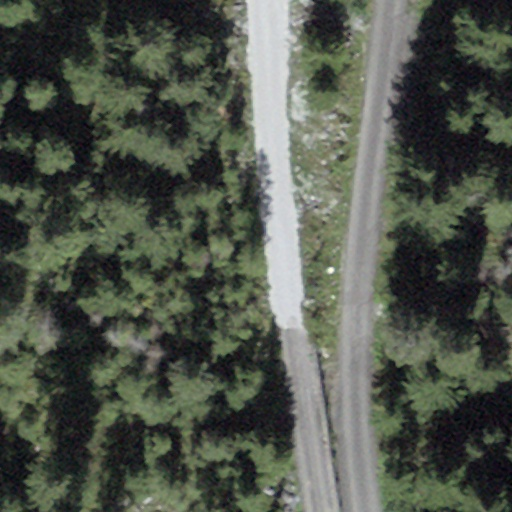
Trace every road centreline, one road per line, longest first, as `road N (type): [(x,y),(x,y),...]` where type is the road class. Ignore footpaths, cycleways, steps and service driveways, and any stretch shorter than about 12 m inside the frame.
road 1 (track): [(379,511),(384,233),(408,0)]
road 2 (track): [(334,511),(299,0)]
